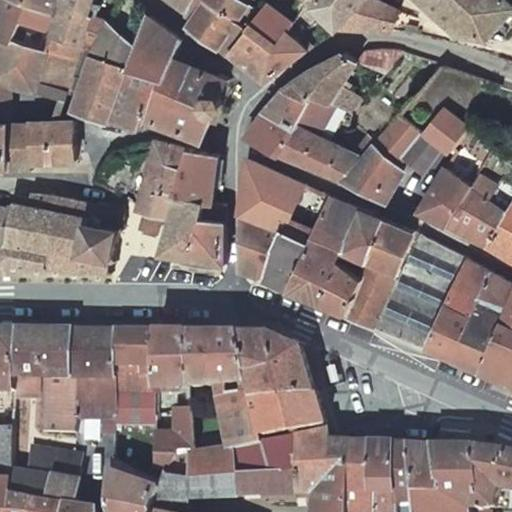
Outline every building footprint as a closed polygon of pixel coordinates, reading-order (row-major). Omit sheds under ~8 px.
[(55,12),(25,0),(0,0),(0,36),(4,38),(14,42),(15,39),(22,19),(49,29),(49,28),(55,12)] [(25,0),(55,12),(58,0),(25,0)] [(54,30),(52,36),(83,45),(84,43),(86,44),(95,48),(109,19),(99,16),(103,5),(93,1),(93,0),(64,0),(60,14),(55,12),(49,28),(54,30)] [(178,0),(192,9),(197,0),(178,0)] [(198,16),(195,21),(212,33),(224,41),(233,49),(235,51),(252,28),(251,28),(248,25),(252,20),(258,24),(265,13),(251,3),(247,0),(197,0),(192,9),(199,15),(198,16)] [(322,0),(320,3),(344,26),(363,28),(396,30),(400,17),(402,9),(384,0),(322,0)] [(428,0),(464,32),(492,38),(511,13),(511,0),(428,0)] [(265,13),(258,24),(283,43),(291,31),(297,23),(271,4),(265,13)] [(184,39),(151,14),(143,35),(140,45),(133,65),(169,76),(175,59),(177,59),(184,39)] [(97,49),(95,53),(131,64),(138,43),(111,20),(109,19),(95,48),(96,48),(97,49)] [(306,44),(291,31),(283,43),(258,24),(252,20),(248,25),(251,28),(252,28),(235,51),(248,61),(271,79),(291,63),(311,48),(306,44)] [(83,45),(52,36),(52,38),(49,49),(50,49),(42,82),(68,92),(76,68),(82,50),(83,45)] [(14,42),(4,38),(0,53),(0,122),(14,122),(12,84),(17,85),(27,42),(15,39),(14,42)] [(27,42),(17,85),(39,91),(42,82),(50,49),(49,49),(27,42)] [(367,52),(359,60),(360,61),(387,73),(404,51),(390,49),(383,48),(377,49),(366,50),(367,52)] [(299,78),(288,87),(313,98),(316,95),(337,104),(357,112),(366,99),(365,99),(350,89),(353,84),(348,81),(360,61),(359,60),(347,52),(346,52),(315,68),(299,78)] [(86,79),(77,107),(110,119),(112,120),(131,64),(95,53),(92,62),(86,79)] [(177,59),(175,59),(169,76),(165,88),(166,89),(182,95),(184,95),(196,66),(177,59)] [(131,64),(112,120),(114,120),(144,128),(146,117),(152,120),(164,88),(165,88),(169,76),(133,65),(131,64)] [(164,88),(152,120),(168,125),(205,138),(208,137),(212,119),(215,113),(223,110),(224,110),(227,102),(226,103),(234,88),(229,86),(233,77),(220,73),(219,75),(196,66),(184,95),(182,95),(166,89),(165,88),(164,88)] [(42,82),(39,91),(66,100),(68,92),(42,82)] [(269,109),(267,112),(298,128),(313,98),(288,87),(281,95),(277,92),(269,99),(273,103),(269,109)] [(316,95),(313,98),(298,128),(284,151),(302,160),(328,170),(329,170),(344,146),(335,141),(334,141),(321,134),(332,113),(337,104),(316,95)] [(370,135),(378,142),(402,116),(382,100),(381,101),(360,128),(370,135)] [(260,122),(250,135),(283,150),(284,151),(298,128),(267,112),(269,109),(264,105),(258,112),(254,119),(255,119),(260,122)] [(450,107),(430,132),(446,144),(454,151),(473,124),(450,107)] [(365,159),(347,179),(373,191),(391,199),(401,181),(394,177),(398,169),(408,155),(427,171),(446,144),(430,132),(405,112),(402,116),(378,142),(378,143),(376,145),(369,154),(365,159)] [(346,119),(332,113),(321,134),(334,141),(346,119)] [(32,121),(37,160),(78,159),(77,137),(76,120),(60,120),(60,121),(32,121)] [(0,167),(12,168),(37,168),(37,160),(32,121),(14,122),(0,122),(0,167)] [(370,135),(368,138),(376,145),(378,143),(378,142),(370,135)] [(358,153),(357,154),(365,159),(369,154),(376,145),(368,138),(358,153)] [(145,197),(142,210),(144,210),(147,211),(157,213),(164,215),(171,217),(178,195),(177,195),(176,195),(184,171),(192,146),(190,145),(190,147),(181,145),(161,139),(150,182),(149,185),(145,197)] [(184,171),(176,195),(177,195),(178,195),(181,196),(216,202),(221,154),(218,153),(218,152),(213,151),(210,150),(195,146),(192,146),(184,171)] [(344,146),(329,170),(344,177),(347,179),(365,159),(357,154),(358,153),(344,146)] [(112,187),(118,191),(122,185),(125,177),(134,180),(142,153),(131,156),(126,148),(113,151),(102,167),(96,180),(97,180),(112,187)] [(307,184),(250,159),(248,175),(246,187),(244,214),(286,230),(307,184)] [(474,186),(447,167),(438,180),(430,189),(424,200),(419,208),(421,211),(453,226),(474,186)] [(474,186),(453,226),(490,244),(509,211),(490,199),(498,184),(482,174),(474,186)] [(125,177),(122,185),(132,190),(145,197),(149,185),(134,180),(125,177)] [(333,196),(307,184),(286,230),(265,277),(293,289),(317,233),(333,196)] [(14,205),(13,207),(7,239),(4,238),(4,240),(3,242),(6,243),(4,259),(1,260),(3,264),(7,261),(21,263),(24,267),(32,262),(47,265),(48,268),(52,265),(63,267),(62,270),(65,271),(66,267),(84,271),(88,273),(91,268),(111,272),(113,274),(115,271),(112,269),(114,264),(117,262),(120,260),(117,255),(122,231),(123,231),(127,228),(126,227),(125,206),(101,201),(101,204),(97,203),(96,201),(93,202),(76,198),(76,197),(73,196),(72,198),(69,197),(56,194),(57,193),(54,193),(53,194),(50,193),(45,193),(34,193),(33,198),(18,195),(17,200),(14,200),(12,205),(14,205)] [(172,231),(166,251),(229,263),(228,202),(223,202),(216,202),(181,196),(175,219),(172,231)] [(352,203),(333,196),(317,233),(349,246),(348,249),(363,256),(374,261),(390,219),(370,211),(371,209),(367,207),(367,208),(366,208),(352,203)] [(0,239),(4,240),(4,238),(7,239),(13,207),(0,205),(0,239)] [(511,206),(509,211),(490,244),(510,256),(511,257),(511,206)] [(157,213),(147,211),(143,227),(159,232),(164,215),(157,213)] [(286,230),(244,214),(245,268),(264,276),(265,277),(286,230)] [(417,230),(390,219),(374,261),(404,274),(422,232),(417,230)] [(374,261),(368,275),(349,313),(394,330),(430,346),(450,299),(469,257),(452,248),(431,237),(422,232),(404,274),(374,261)] [(317,233),(293,289),(317,298),(324,301),(339,266),(344,256),(347,249),(348,249),(349,246),(317,233)] [(358,267),(344,256),(339,266),(324,301),(349,313),(368,275),(358,267)] [(494,271),(469,257),(450,299),(477,313),(494,271)] [(511,303),(511,279),(494,271),(477,313),(459,358),(479,367),(486,369),(511,303)] [(477,313),(450,299),(430,346),(432,347),(459,358),(477,313)] [(511,303),(486,369),(487,369),(487,370),(500,376),(501,375),(511,380),(511,376),(511,303)] [(21,330),(0,329),(0,391),(18,392),(19,383),(19,377),(21,330)] [(18,392),(18,393),(46,393),(44,432),(79,433),(80,418),(81,406),(86,407),(86,419),(107,419),(118,419),(118,415),(118,390),(118,331),(81,330),(42,330),(21,330),(19,377),(19,383),(18,392)] [(161,331),(118,331),(118,390),(160,390),(161,331)] [(163,331),(161,331),(160,390),(160,391),(189,389),(196,388),(192,332),(191,331),(170,331),(163,331)] [(196,388),(202,388),(232,385),(239,385),(240,396),(232,397),(234,417),(228,417),(230,442),(216,443),(216,450),(200,453),(180,455),(172,473),(177,475),(188,476),(193,477),(243,473),(240,446),(265,440),(264,436),(260,412),(257,397),(242,333),(239,333),(195,332),(192,332),(196,388)] [(319,392),(307,348),(273,333),(242,333),(257,397),(319,392)] [(239,385),(232,385),(232,397),(240,396),(239,385)] [(196,388),(189,389),(190,410),(197,410),(196,397),(196,388)] [(160,390),(118,390),(118,415),(118,419),(118,420),(118,425),(130,424),(130,420),(160,420),(160,391),(160,390)] [(319,392),(257,397),(260,412),(264,436),(329,426),(319,392)] [(180,433),(160,433),(158,468),(171,472),(170,473),(172,473),(180,455),(200,453),(200,450),(197,410),(190,410),(179,410),(180,433)] [(118,419),(107,419),(106,434),(118,434),(118,425),(118,420),(118,419)] [(17,428),(0,427),(0,479),(16,481),(17,469),(17,428)] [(188,476),(187,498),(190,498),(240,499),(241,495),(241,494),(243,494),(267,494),(286,493),(321,493),(324,443),(334,443),(332,430),(300,435),(265,440),(240,446),(243,473),(193,477),(188,476)] [(334,443),(324,443),(321,493),(318,511),(351,511),(354,443),(334,443)] [(374,443),(354,443),(351,511),(376,511),(376,492),(374,443)] [(397,444),(374,443),(376,492),(376,511),(401,511),(402,503),(400,503),(399,494),(397,444)] [(413,444),(397,444),(399,494),(400,503),(402,503),(418,502),(418,493),(413,444)] [(436,446),(413,444),(418,493),(444,492),(436,446)] [(476,446),(436,446),(444,492),(473,492),(475,511),(491,509),(498,509),(502,489),(511,491),(511,450),(509,450),(508,460),(499,458),(500,449),(476,446)] [(34,472),(17,469),(16,481),(16,492),(39,498),(69,503),(79,504),(84,480),(79,479),(83,456),(77,455),(35,448),(34,472)] [(509,450),(500,449),(499,458),(508,460),(509,450)] [(114,510),(114,511),(162,511),(166,506),(159,502),(162,495),(168,480),(146,472),(117,456),(115,456),(115,471),(114,510)] [(172,473),(170,473),(168,480),(162,495),(159,502),(166,506),(170,508),(170,511),(191,511),(191,510),(190,498),(187,498),(188,476),(177,475),(172,473)] [(0,511),(6,511),(9,492),(16,492),(16,481),(0,479),(0,511)] [(9,492),(6,511),(37,511),(39,498),(16,492),(9,492)] [(444,492),(418,493),(418,502),(417,511),(475,511),(473,492),(444,492)] [(39,498),(37,511),(68,511),(69,503),(39,498)] [(79,504),(69,503),(68,511),(100,511),(100,509),(100,507),(79,504)]
